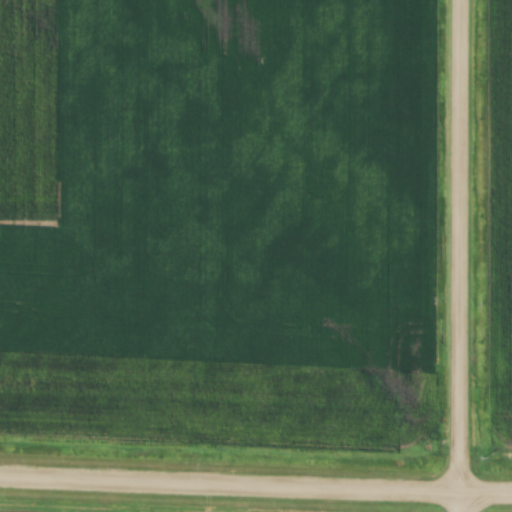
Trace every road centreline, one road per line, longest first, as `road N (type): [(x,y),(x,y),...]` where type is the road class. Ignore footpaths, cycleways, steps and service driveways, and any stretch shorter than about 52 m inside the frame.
road 1 (residential): [(0,478),(511,497)]
road 2 (residential): [(458,511),(459,0)]
